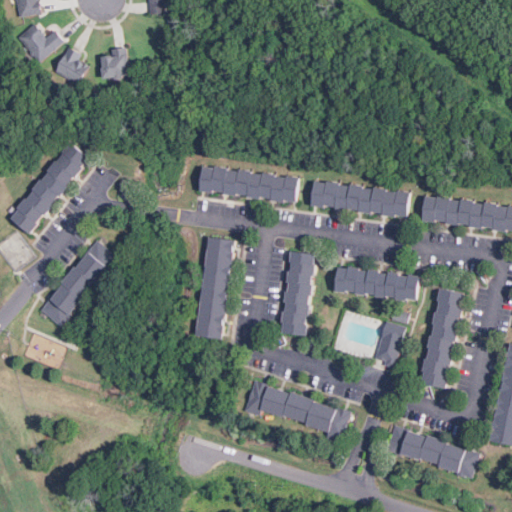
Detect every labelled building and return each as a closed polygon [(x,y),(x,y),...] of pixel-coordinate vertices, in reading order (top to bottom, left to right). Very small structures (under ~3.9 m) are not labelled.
[(17,0),(20,17),(43,12),(41,0),(17,0)] [(151,0),(152,13),(167,12),(166,0),(151,0)] [(18,36),(40,62),(66,41),(56,29),(48,36),(37,21),(18,36)] [(83,53),(69,46),(57,71),(82,83),(90,65),(80,60),(83,53)] [(130,76),(128,47),(111,48),(112,55),(103,55),(104,77),(130,76)] [(11,217),(31,233),(91,157),(71,141),(11,217)] [(301,176),(204,166),(201,191),(298,201),(301,176)] [(408,217),(411,192),(315,180),(312,205),(408,217)] [(511,230),(511,203),(426,195),(423,220),(511,230)] [(198,335),(224,339),(237,239),(210,236),(198,335)] [(42,310),(63,326),(117,254),(97,239),(42,310)] [(316,253),(292,250),(283,332),(308,335),(316,253)] [(336,291),(418,299),(420,274),(339,266),(336,291)] [(447,387),(466,292),(441,287),(422,382),(447,387)] [(375,360),(395,366),(408,327),(387,320),(375,360)] [(511,342),(510,342),(492,441),(511,444),(511,342)] [(352,409),(254,382),(246,410),(260,414),(261,411),(344,435),(352,409)] [(481,450),(395,426),(388,451),(474,475),(481,450)]
